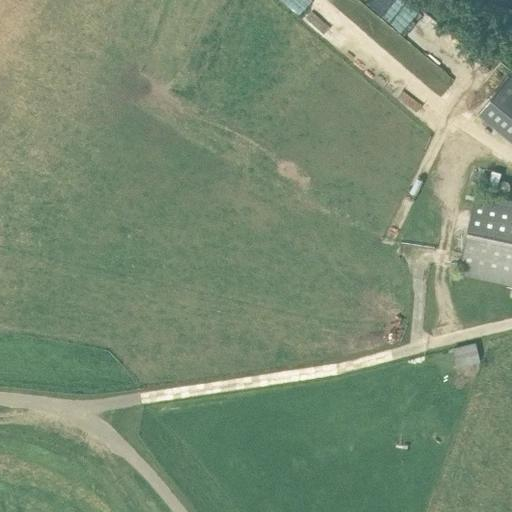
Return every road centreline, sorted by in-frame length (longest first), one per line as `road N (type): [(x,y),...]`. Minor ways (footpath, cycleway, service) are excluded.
road 1 (track): [(73,413),(336,372),(511,326)]
road 2 (unclassified): [(0,400),(73,413),(97,428),(179,511)]
